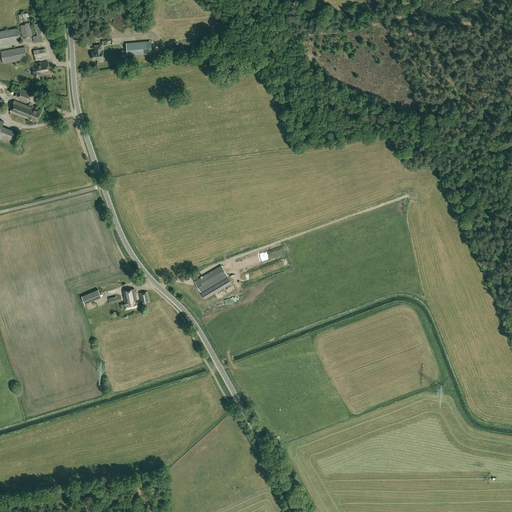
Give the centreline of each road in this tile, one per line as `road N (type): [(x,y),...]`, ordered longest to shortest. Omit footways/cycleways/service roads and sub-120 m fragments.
road 1 (tertiary): [(299,511),(196,325),(130,252),(103,186)]
road 2 (tertiary): [(103,186),(75,100),(62,0)]
